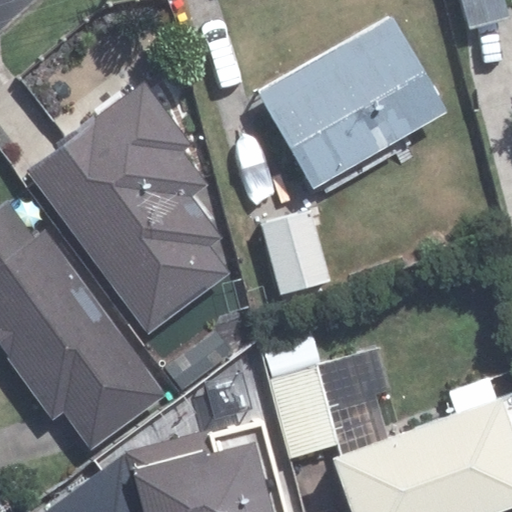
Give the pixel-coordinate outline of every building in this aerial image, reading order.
[(496,0),(454,0),(461,26),(501,16),(496,0)] [(382,17),(251,92),(305,184),(435,110),(382,17)] [(141,85),(22,174),(139,331),(221,270),(201,245),(213,236),(183,196),(198,184),(173,148),(183,141),(141,85)] [(0,201),(0,354),(45,417),(55,409),(82,445),(157,392),(38,229),(26,237),(0,201)] [(255,222),(274,293),(322,281),(303,208),(255,222)] [(208,329),(158,367),(178,391),(227,353),(208,329)] [(253,351),(223,364),(233,387),(263,375),(253,351)] [(335,443),(324,404),(385,387),(376,352),(266,381),(286,456),(335,443)] [(452,416),(331,462),(349,511),(478,511),(511,499),(511,460),(485,381),(445,397),(452,416)] [(135,511),(273,511),(249,420),(120,455),(135,511)]
